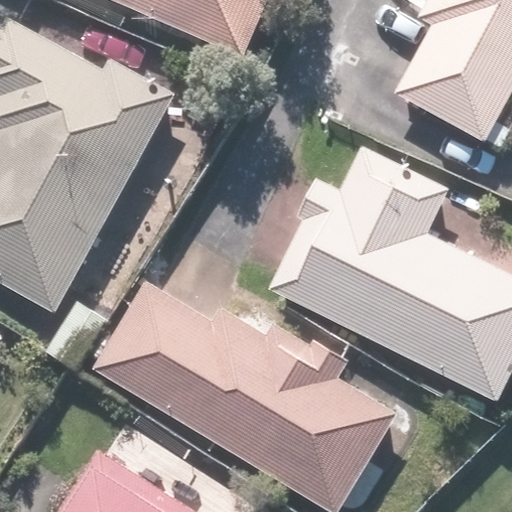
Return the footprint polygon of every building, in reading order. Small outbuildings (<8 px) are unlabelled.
[(102,0),(242,61),(268,0),(102,0)] [(483,145),(511,92),(511,0),(429,0),(418,21),(431,28),(394,97),(483,145)] [(0,286),(54,316),(175,98),(109,62),(103,74),(7,21),(3,29),(0,27),(0,286)] [(302,223),(267,292),(495,405),(511,371),(511,278),(426,236),(448,193),(441,189),(447,177),(418,163),(412,175),(361,149),(339,193),(315,181),(296,220),(302,223)] [(146,285),(93,372),(323,511),(337,511),(396,417),(336,381),(346,366),(312,345),(309,349),(272,327),(265,338),(220,310),(211,324),(146,285)] [(188,511),(98,453),(59,511),(188,511)]
